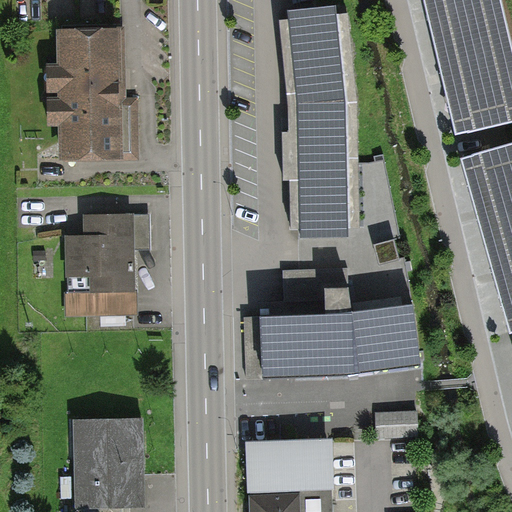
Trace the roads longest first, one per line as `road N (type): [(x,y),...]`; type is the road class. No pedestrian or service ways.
road 1 (primary): [(198,0),(208,511)]
road 2 (residential): [(511,473),(398,0)]
